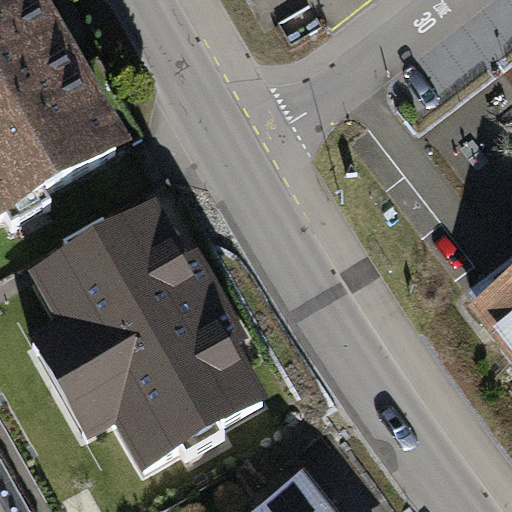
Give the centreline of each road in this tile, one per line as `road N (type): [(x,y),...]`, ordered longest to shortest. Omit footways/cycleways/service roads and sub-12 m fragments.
road 1 (tertiary): [(235,158),(320,311),(458,511)]
road 2 (residential): [(235,158),(457,0)]
road 3 (tertiary): [(142,0),(235,158)]
